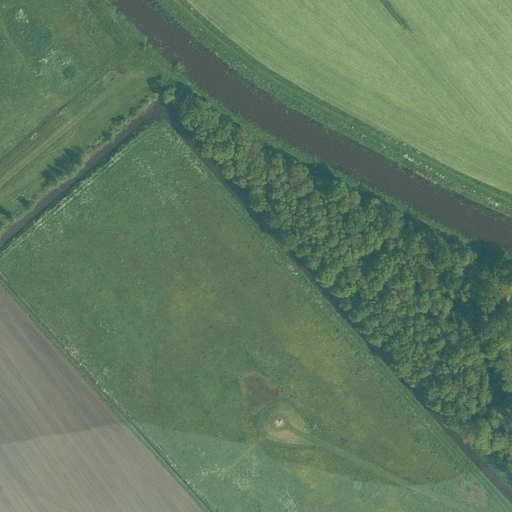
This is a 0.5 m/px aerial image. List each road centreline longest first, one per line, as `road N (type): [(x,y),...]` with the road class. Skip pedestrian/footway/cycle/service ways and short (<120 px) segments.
road 1 (track): [(145,77),(511,485)]
road 2 (track): [(511,201),(267,80),(170,0)]
